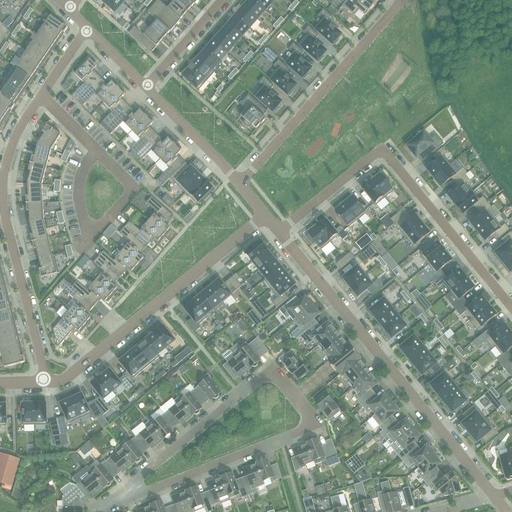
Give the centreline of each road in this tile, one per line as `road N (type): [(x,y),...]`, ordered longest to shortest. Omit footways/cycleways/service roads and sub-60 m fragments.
road 1 (residential): [(108,504),(262,377),(279,379),(295,396),(307,416),(302,429),(145,491)]
road 2 (residential): [(494,497),(277,231)]
road 3 (residential): [(277,231),(382,153),(511,307)]
road 4 (residential): [(42,93),(9,148),(3,201),(48,382)]
road 5 (residential): [(48,382),(69,376),(264,216)]
road 6 (residential): [(397,0),(237,183)]
road 7 (residential): [(98,151),(134,187),(89,229),(78,185),(90,160)]
road 8 (residential): [(237,183),(145,86)]
